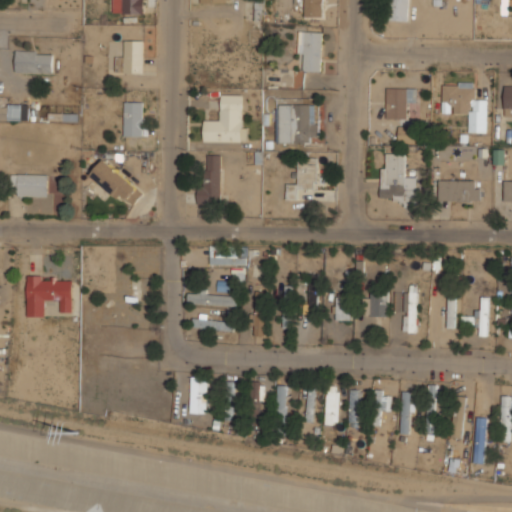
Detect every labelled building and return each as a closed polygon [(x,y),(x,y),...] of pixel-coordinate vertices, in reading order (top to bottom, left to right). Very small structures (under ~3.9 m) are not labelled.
[(114,0),(114,13),(143,13),(143,0),(114,0)] [(305,0),(305,17),(323,17),(323,0),(305,0)] [(389,0),(389,20),(409,21),(409,0),(389,0)] [(322,71),(322,31),(299,31),(299,71),(322,71)] [(145,72),(145,39),(126,39),(126,54),(117,54),(117,72),(145,72)] [(53,50),(17,50),(17,73),(53,73),(53,50)] [(444,104),(454,104),(454,113),(472,113),(472,126),(485,126),(485,107),(476,107),(476,82),(443,82),(444,104)] [(407,118),(407,98),(416,98),(416,87),(387,87),(387,118),(407,118)] [(242,141),(243,94),(223,94),(222,120),(205,119),(205,141),(242,141)] [(125,136),(145,136),(145,101),(125,101),(125,136)] [(277,103),(277,143),(319,143),(319,103),(277,103)] [(0,120),(28,120),(28,104),(0,104),(0,120)] [(399,143),(417,143),(417,125),(399,125),(399,143)] [(495,164),(506,164),(506,150),(495,150),(495,164)] [(418,175),(407,175),(407,153),(382,153),(382,196),(394,196),(394,204),(418,204),(418,175)] [(221,154),(209,154),(209,181),(199,181),(199,203),(221,203),(221,154)] [(318,157),(299,157),(299,182),(288,182),(288,199),(299,199),(299,189),(318,189),(318,157)] [(91,177),(134,206),(146,189),(103,160),(91,177)] [(19,197),(49,197),(49,173),(19,173),(19,197)] [(440,201),(482,201),(482,180),(440,180),(440,201)] [(211,265),(248,265),(248,256),(211,256),(211,265)] [(319,273),(310,273),(310,320),(319,320),(319,273)] [(29,275),(28,316),(47,316),(47,301),(61,301),(61,313),(72,313),(73,276),(29,275)] [(218,288),(232,289),(232,279),(218,278),(218,288)] [(285,327),(294,327),(294,285),(285,285),(285,327)] [(266,290),(257,290),(257,312),(252,312),(252,329),(254,329),(254,335),(266,335),(266,290)] [(389,290),(371,290),(371,297),(364,297),(364,315),(389,315),(389,290)] [(395,311),(405,311),(405,332),(418,332),(418,290),(395,290),(395,311)] [(190,292),(189,303),(238,305),(238,293),(199,292),(190,292)] [(336,319),(352,319),(352,297),(336,297),(336,319)] [(480,297),(480,335),(489,335),(489,297),(480,297)] [(456,298),(448,298),(448,328),(455,328),(456,298)] [(193,326),(234,332),(235,322),(194,316),(193,326)] [(209,376),(191,376),(191,419),(209,419),(209,376)] [(252,379),(252,424),(262,424),(262,379),(252,379)] [(235,381),(227,381),(227,419),(235,419),(235,381)] [(438,384),(429,384),(429,435),(438,435),(438,384)] [(287,433),(288,385),(279,385),(277,433),(287,433)] [(316,386),(308,386),(308,421),(316,421),(316,386)] [(326,424),(338,424),(340,386),(327,386),(326,424)] [(364,422),(364,389),(350,389),(350,422),(364,422)] [(392,410),(393,390),(377,390),(377,410),(392,410)] [(412,390),(403,390),(403,434),(412,434),(412,390)] [(502,440),(511,440),(511,395),(502,395),(502,440)]
